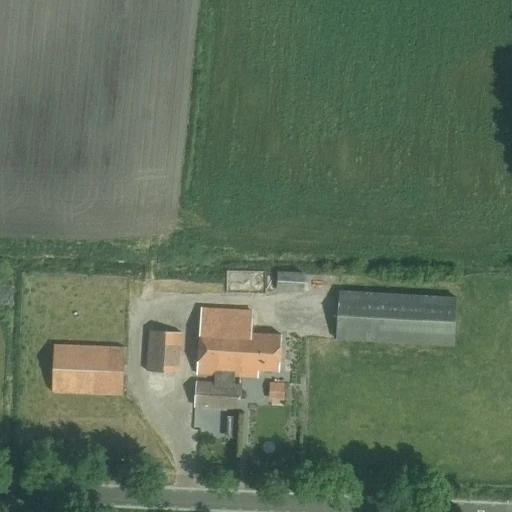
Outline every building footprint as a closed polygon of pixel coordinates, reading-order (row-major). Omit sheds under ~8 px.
[(359,272),(340,271),(337,339),(453,345),(455,296),(358,292),(359,272)] [(265,293),(276,293),(276,273),(265,272),(265,293)] [(277,272),(276,292),(304,293),(305,273),(277,272)] [(108,342),(108,346),(54,343),(51,393),(122,396),(124,348),(125,348),(126,343),(125,343),(126,293),(27,288),(27,286),(25,286),(24,338),(108,342)] [(215,379),(235,380),(235,376),(257,377),(258,370),(279,372),(281,335),(251,333),(252,312),(201,309),(197,374),(215,375),(215,379)] [(131,319),(132,340),(140,340),(139,319),(131,319)] [(180,372),(183,332),(149,331),(146,371),(180,372)] [(235,380),(215,379),(214,383),(197,382),(196,407),(238,409),(239,384),(235,384),(235,380)] [(284,401),(285,383),(270,382),(269,400),(284,401)]
